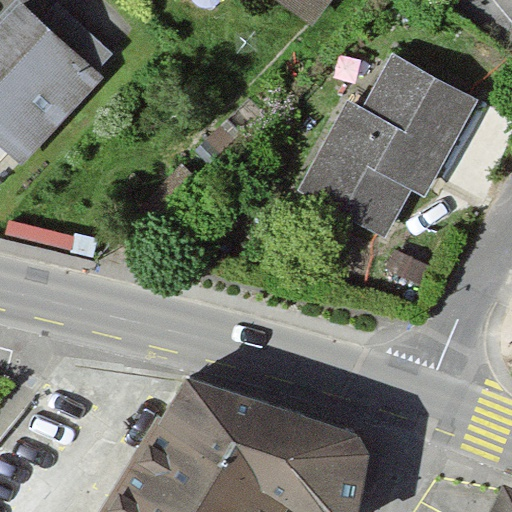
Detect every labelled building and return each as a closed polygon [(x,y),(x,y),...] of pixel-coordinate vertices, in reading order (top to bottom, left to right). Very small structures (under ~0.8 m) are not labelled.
[(0,138),(20,158),(100,75),(20,0),(14,0),(0,15),(0,138)] [(288,0),(312,19),(326,0),(288,0)] [(423,191),(474,97),(393,53),(363,109),(347,100),(300,187),(383,232),(410,183),(423,191)] [(182,160),(116,231),(142,256),(209,185),(182,160)] [(170,511),(274,511),(284,495),(310,511),(352,511),(363,445),(354,428),(183,371),(114,482),(170,511)] [(170,511),(114,482),(96,511),(170,511)] [(511,511),(511,486),(502,482),(499,487),(486,511),(511,511)]
